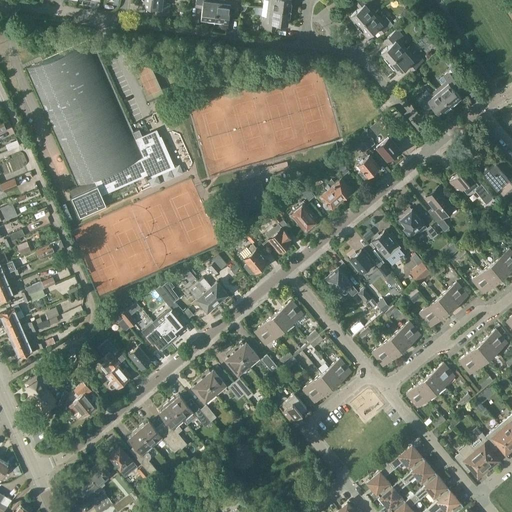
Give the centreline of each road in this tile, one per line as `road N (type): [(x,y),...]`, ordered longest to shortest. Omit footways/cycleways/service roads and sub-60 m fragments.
road 1 (residential): [(35,471),(285,272)]
road 2 (unclassified): [(285,272),(434,147)]
road 3 (residential): [(434,147),(359,56),(304,42)]
road 4 (unclassified): [(384,386),(511,290)]
road 5 (unclassified): [(349,479),(308,426),(370,373)]
road 6 (unclassified): [(478,496),(384,386)]
road 7 (unclassified): [(370,373),(285,272)]
road 8 (residential): [(120,23),(0,5)]
